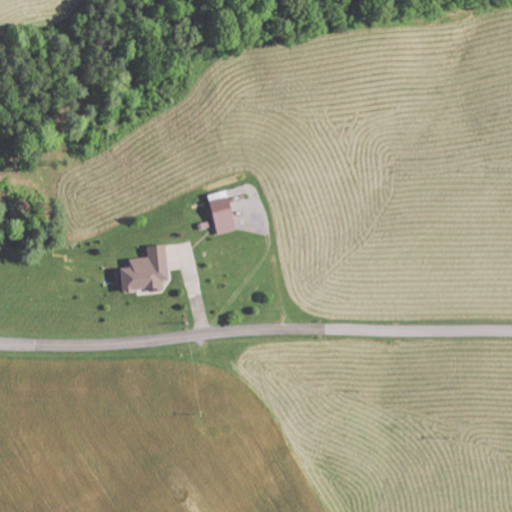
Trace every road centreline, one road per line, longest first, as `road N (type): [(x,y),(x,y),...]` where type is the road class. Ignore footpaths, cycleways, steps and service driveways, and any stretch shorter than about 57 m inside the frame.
road 1 (tertiary): [(383,329),(257,330),(90,346),(0,343)]
road 2 (tertiary): [(511,331),(383,329)]
